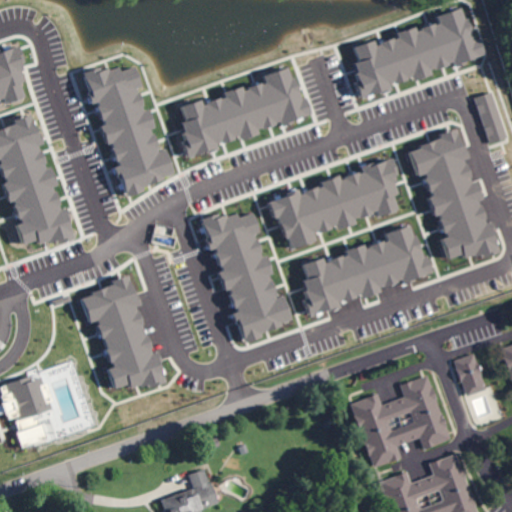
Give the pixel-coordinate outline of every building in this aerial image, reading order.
[(480,56),(475,37),(468,39),(460,8),(433,15),(435,23),(412,29),(411,28),(393,32),(394,38),(371,44),(371,41),(351,46),(355,61),(349,63),(357,97),(387,90),(386,84),(410,78),(410,80),(428,76),(427,70),(450,64),(480,56)] [(79,73),(87,92),(88,103),(94,103),(95,110),(101,124),(96,126),(104,144),(109,143),(110,152),(115,165),(111,167),(124,197),(139,190),(139,187),(171,173),(161,150),(154,151),(153,144),(147,129),(152,127),(144,110),(139,110),(138,102),(132,88),(138,86),(130,66),(117,72),(115,67),(111,68),(89,69),(79,73)] [(183,153),(214,153),(214,142),(222,142),(235,136),(237,141),(254,134),(254,127),(262,127),(276,121),(278,126),(308,113),(301,97),(298,97),(284,66),(260,77),(263,83),(255,83),(240,90),(238,85),(220,93),(221,99),(213,99),(199,105),(197,99),(177,107),(183,120),(178,122),(180,127),(180,147),(183,153)] [(505,138),(489,91),(471,98),(487,144),(505,138)] [(0,129),(0,178),(1,182),(0,182),(4,202),(10,200),(15,224),(14,224),(18,244),(34,240),(35,246),(69,238),(62,207),(56,209),(51,186),(52,186),(48,167),(42,168),(36,144),(29,115),(10,119),(12,127),(0,129)] [(405,148),(414,176),(420,174),(428,197),(425,198),(431,217),(435,215),(442,238),(438,239),(445,259),(459,254),(461,262),(495,250),(486,222),(483,223),(475,200),(479,199),(472,181),(469,182),(461,160),(464,159),(455,132),(405,148)] [(283,247),(312,242),(310,232),(333,228),(352,225),(351,218),(374,214),(374,215),(394,211),(391,195),(395,194),(389,160),(357,165),(358,173),(336,177),(316,180),(318,188),(295,191),(296,193),(265,198),(269,218),(278,216),(283,247)] [(240,343),(258,337),(257,332),(288,322),(279,295),(273,297),(266,275),(269,274),(262,255),(259,256),(252,234),(255,233),(248,212),(234,217),(231,209),(198,221),(207,250),(210,249),(217,271),(230,312),(230,313),(240,343)] [(428,271),(427,265),(407,230),(407,227),(382,232),(383,241),(374,242),(362,249),(360,246),(341,249),(343,256),(330,258),(321,262),(320,259),(300,263),(303,279),(300,280),(303,298),(301,299),(304,314),(336,308),(335,302),(366,296),(376,291),(375,287),(398,283),(400,286),(428,271)] [(77,296),(85,323),(93,321),(108,368),(104,369),(110,389),(125,384),(128,391),(161,380),(152,352),(148,353),(133,306),(135,305),(125,275),(106,281),(108,286),(77,296)] [(511,385),(499,349),(511,344),(511,385)] [(467,396),(453,363),(472,355),(486,389),(467,396)] [(45,438),(36,413),(50,409),(39,376),(28,380),(27,376),(0,384),(0,396),(2,401),(0,401),(0,420),(0,422),(9,419),(19,447),(45,438)] [(450,440),(422,450),(418,439),(396,447),(400,458),(373,468),(349,404),(377,394),(381,405),(403,397),(399,386),(426,376),(450,440)] [(476,511),(389,511),(379,483),(406,473),(410,483),(432,475),(428,464),(456,454),(476,511)] [(161,511),(158,502),(191,490),(186,476),(201,470),(207,486),(202,488),(208,506),(197,510),(197,511),(161,511)]
